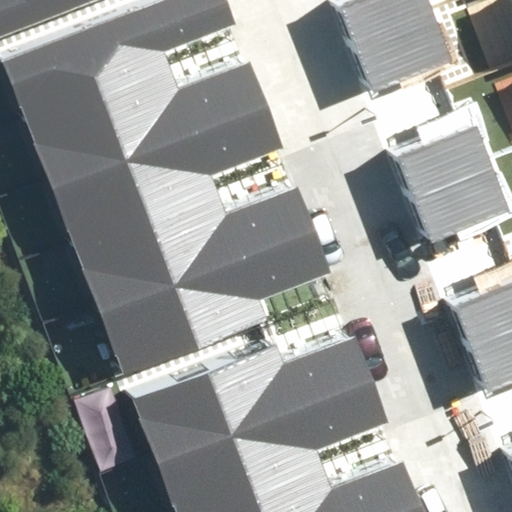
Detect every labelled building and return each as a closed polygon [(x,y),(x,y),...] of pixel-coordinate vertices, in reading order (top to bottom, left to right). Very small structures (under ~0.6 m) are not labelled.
[(0,0),(0,42),(110,0),(0,0)] [(231,28),(220,0),(176,0),(0,67),(0,68),(24,131),(172,74),(164,53),(231,28)] [(350,0),(341,4),(356,44),(436,14),(430,0),(350,0)] [(356,44),(371,86),(452,56),(436,14),(356,44)] [(48,193),(263,111),(247,69),(180,94),(172,74),(24,131),(48,193)] [(280,156),(263,111),(48,193),(72,258),(220,201),(213,182),(280,156)] [(396,158),(411,198),(491,168),(476,128),(396,158)] [(411,198),(426,240),(507,210),(491,168),(411,198)] [(97,321),(312,239),(295,196),(228,222),(220,201),(72,258),(97,321)] [(329,284),(312,239),(97,321),(122,385),(269,329),(262,310),(329,284)] [(511,291),(459,311),(474,351),(511,337),(511,291)] [(149,461),(364,379),(348,337),(281,363),(273,342),(125,399),(149,461)] [(511,337),(474,351),(490,393),(511,384),(511,337)] [(381,424),(364,379),(149,461),(168,511),(210,511),(322,469),(314,450),(381,424)] [(400,511),(413,507),(397,464),(330,490),(322,469),(210,511),(400,511)]
